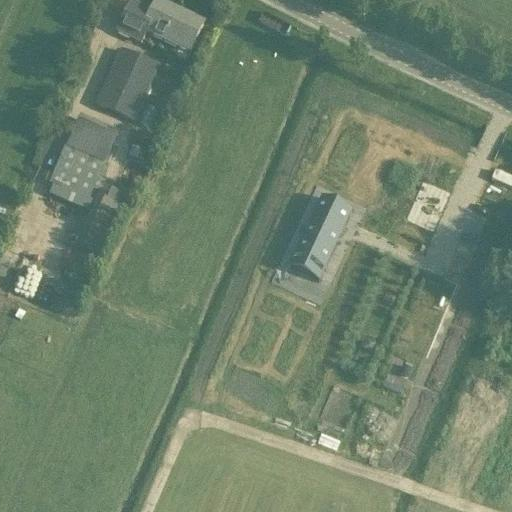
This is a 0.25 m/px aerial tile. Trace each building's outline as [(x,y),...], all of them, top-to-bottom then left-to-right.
[(141,45),(146,34),(178,50),(185,36),(196,41),(203,27),(157,4),(151,15),(131,5),(117,34),(141,45)] [(134,125),(159,69),(121,53),(96,109),(134,125)] [(318,113),(347,129),(360,106),(330,90),(318,113)] [(79,124),(69,150),(96,161),(107,136),(79,124)] [(96,161),(69,150),(67,149),(52,185),(92,201),(106,166),(96,161)] [(132,149),(129,159),(148,167),(152,156),(132,149)] [(420,181),(403,221),(432,235),(450,194),(420,181)] [(322,201),(292,268),(324,283),(354,215),(322,201)]
